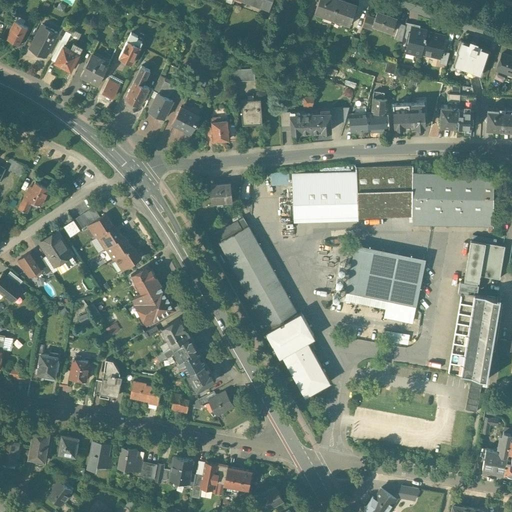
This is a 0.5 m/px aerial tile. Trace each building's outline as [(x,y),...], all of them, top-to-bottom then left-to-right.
[(235,0),(268,11),(272,0),(235,0)] [(338,0),(319,0),(314,14),(332,20),(338,0)] [(357,6),(340,0),(338,0),(332,20),(350,26),(357,6)] [(397,19),(377,13),(375,19),(372,27),(373,27),(374,24),(392,31),(391,33),(392,33),(397,19)] [(375,19),(366,16),(362,28),(371,31),(372,27),(375,19)] [(48,19),(45,23),(57,30),(59,25),(48,19)] [(308,21),(303,20),(300,30),(305,31),(308,21)] [(28,27),(15,21),(13,26),(7,37),(7,38),(8,38),(9,39),(11,41),(13,41),(19,44),(28,27)] [(413,25),(406,23),(403,38),(408,39),(411,27),(412,27),(413,25)] [(8,24),(3,35),(7,37),(13,26),(8,24)] [(42,24),(29,49),(45,57),(58,32),(42,24)] [(67,27),(62,25),(56,38),(60,40),(67,27)] [(412,27),(411,27),(408,39),(406,52),(421,55),(421,57),(421,58),(427,32),(427,30),(419,28),(419,29),(412,27)] [(70,34),(65,32),(61,40),(66,43),(70,34)] [(143,38),(131,32),(119,56),(132,63),(140,46),(140,45),(143,38)] [(445,36),(427,32),(421,57),(422,58),(423,55),(440,59),(442,52),(445,36)] [(359,39),(353,38),(350,48),(356,49),(359,39)] [(97,42),(92,39),(86,51),(92,53),(97,42)] [(461,41),(456,53),(458,53),(453,66),(477,75),(481,76),(490,51),(476,46),(477,45),(471,43),(470,44),(461,41)] [(70,49),(63,46),(55,62),(56,62),(55,64),(62,67),(62,66),(70,70),(82,47),(74,42),(70,49)] [(449,53),(442,52),(440,59),(439,65),(446,66),(449,53)] [(109,62),(92,53),(81,75),(98,84),(109,62)] [(511,57),(502,54),(496,70),(511,75),(511,57)] [(397,64),(387,60),(384,72),(394,74),(397,64)] [(142,65),(137,74),(125,98),(140,105),(149,87),(143,84),(150,69),(142,65)] [(255,80),(255,68),(235,68),(235,81),(255,80)] [(384,79),(375,76),(372,88),(381,91),(384,79)] [(120,85),(108,79),(103,91),(114,96),(120,85)] [(164,80),(158,92),(149,110),(155,113),(154,115),(163,119),(173,99),(168,97),(174,85),(164,80)] [(149,87),(140,105),(144,107),(153,89),(149,87)] [(384,93),(374,92),(371,113),(386,112),(387,100),(386,100),(386,98),(384,98),(384,93)] [(474,95),(459,94),(459,108),(475,109),(476,96),(474,95)] [(240,99),(242,124),(261,123),(260,98),(240,99)] [(359,103),(352,101),(350,110),(357,112),(359,103)] [(409,103),(393,104),(395,128),(410,127),(409,103)] [(424,103),(409,103),(410,127),(425,126),(424,103)] [(452,106),(441,105),(441,114),(440,114),(440,119),(440,126),(445,127),(458,127),(459,108),(452,108),(452,106)] [(200,115),(181,106),(172,122),(191,131),(200,115)] [(347,120),(347,106),(330,107),(331,121),(347,120)] [(475,109),(459,108),(458,127),(474,128),(475,109)] [(499,108),(488,108),(487,117),(486,117),(486,122),(487,122),(486,129),(504,130),(505,111),(498,110),(499,108)] [(330,109),(321,110),(321,113),(310,114),(311,132),(322,131),(331,130),(330,109)] [(310,114),(300,114),(300,111),(290,112),(291,126),(292,133),(301,133),(301,132),(311,132),(310,114)] [(290,112),(281,113),(282,127),(291,126),(290,112)] [(359,114),(350,115),(351,132),(368,131),(367,113),(363,114),(362,112),(359,112),(359,114)] [(371,113),(367,113),(368,131),(387,129),(386,113),(386,112),(371,113)] [(220,116),(211,117),(213,136),(211,136),(211,141),(217,141),(217,139),(229,138),(228,124),(228,120),(220,121),(220,116)] [(236,123),(228,124),(229,138),(237,138),(236,123)] [(19,165),(9,160),(5,168),(15,173),(19,165)] [(413,166),(355,168),(356,172),(358,216),(412,214),(413,172),(413,166)] [(289,185),(289,172),(271,173),(272,185),(289,185)] [(356,172),(292,175),(294,219),(358,216),(356,172)] [(413,172),(412,214),(412,220),(493,221),(494,173),(413,172)] [(48,189),(35,183),(32,189),(29,188),(19,210),(27,213),(32,202),(41,205),(48,189)] [(230,183),(210,185),(211,203),(232,201),(230,183)] [(100,216),(93,206),(88,210),(95,220),(100,216)] [(95,220),(88,210),(83,213),(90,223),(95,220)] [(90,223),(83,213),(78,216),(85,226),(88,224),(90,223)] [(90,223),(88,224),(96,236),(98,235),(113,225),(105,213),(100,216),(95,220),(90,223)] [(85,226),(78,216),(73,220),(80,230),(85,226)] [(234,224),(205,240),(273,361),(280,357),(266,333),(268,331),(219,243),(248,226),(243,219),(234,224)] [(73,220),(63,226),(70,236),(80,230),(73,220)] [(113,225),(98,235),(106,247),(107,246),(122,236),(114,224),(113,225)] [(298,314),(248,226),(219,243),(268,331),(298,314)] [(72,253),(57,231),(40,242),(48,253),(55,265),(56,264),(62,260),(63,256),(69,252),(71,254),(72,253)] [(124,234),(122,236),(107,246),(114,258),(116,257),(116,256),(132,246),(131,246),(124,234)] [(505,245),(471,239),(464,281),(460,280),(458,291),(462,292),(462,291),(474,293),(475,289),(477,289),(477,287),(478,283),(480,274),(499,278),(505,245)] [(132,246),(116,256),(116,257),(124,268),(141,256),(133,245),(131,246),(132,246)] [(424,261),(355,247),(347,291),(347,292),(345,299),(387,307),(388,300),(415,305),(424,261)] [(36,258),(31,250),(18,259),(22,265),(21,266),(24,269),(25,270),(29,276),(32,274),(37,275),(41,272),(42,269),(41,268),(42,267),(36,258)] [(55,265),(48,253),(43,257),(51,269),(51,270),(53,272),(58,268),(56,264),(55,265)] [(43,257),(41,254),(36,258),(42,267),(46,273),(51,270),(51,269),(43,257)] [(148,264),(131,273),(141,291),(141,292),(160,281),(159,281),(152,267),(150,268),(148,264)] [(340,264),(336,284),(341,285),(345,265),(340,264)] [(22,279),(10,270),(7,275),(19,284),(22,279)] [(7,275),(2,272),(0,274),(0,291),(13,301),(13,300),(11,299),(20,287),(23,289),(23,288),(19,284),(7,275)] [(160,281),(141,292),(133,296),(136,300),(135,301),(136,303),(134,303),(133,307),(136,312),(140,310),(146,321),(155,317),(175,306),(171,300),(173,294),(167,292),(160,280),(159,281),(160,281)] [(111,300),(114,303),(129,293),(122,282),(103,294),(108,302),(111,300)] [(474,293),(462,291),(462,292),(449,371),(483,377),(482,379),(486,379),(500,295),(497,295),(497,296),(474,293)] [(136,312),(130,315),(125,307),(102,319),(107,327),(116,321),(120,328),(111,333),(118,346),(144,331),(141,324),(146,321),(140,310),(136,312)] [(268,331),(266,333),(280,357),(307,341),(315,337),(301,313),(298,314),(268,331)] [(180,317),(162,327),(172,345),(190,335),(180,317)] [(116,321),(107,327),(111,333),(120,328),(116,321)] [(144,331),(147,337),(160,330),(156,324),(144,331)] [(391,341),(408,344),(410,334),(393,331),(391,341)] [(190,335),(172,345),(164,349),(167,355),(171,353),(173,350),(174,349),(180,359),(198,349),(190,335)] [(511,339),(500,338),(499,349),(511,351),(511,339)] [(330,382),(307,341),(282,356),(305,396),(330,382)] [(198,349),(180,359),(178,360),(180,364),(183,362),(189,372),(206,362),(198,349)] [(49,354),(41,352),(38,368),(37,372),(46,373),(46,377),(54,378),(56,368),(58,368),(59,360),(57,360),(59,353),(50,351),(49,354)] [(93,360),(81,358),(81,355),(75,354),(75,357),(73,357),(71,370),(70,377),(86,379),(88,370),(91,371),(93,360)] [(113,359),(106,357),(104,369),(102,380),(100,391),(102,392),(118,395),(122,374),(119,374),(120,371),(113,359)] [(206,362),(189,372),(187,372),(197,389),(216,379),(215,378),(216,376),(213,372),(211,371),(206,362)] [(32,367),(20,365),(18,377),(30,379),(32,367)] [(66,372),(61,371),(60,380),(59,385),(67,386),(69,377),(70,377),(71,370),(67,369),(66,372)] [(136,372),(128,371),(128,379),(136,379),(136,372)] [(102,380),(96,379),(94,394),(101,396),(102,392),(100,391),(102,380)] [(482,381),(470,379),(465,408),(476,410),(482,381)] [(161,387),(142,383),(143,382),(134,380),(131,395),(149,399),(149,400),(158,402),(161,387)] [(55,397),(55,388),(40,388),(40,397),(55,397)] [(196,393),(190,390),(188,389),(187,398),(189,398),(188,404),(194,405),(195,400),(199,398),(196,393)] [(199,398),(195,400),(194,405),(194,406),(200,407),(201,403),(208,399),(217,395),(214,390),(199,398)] [(217,395),(208,399),(215,412),(224,407),(225,409),(225,408),(234,404),(226,390),(217,395)] [(182,393),(172,391),(171,399),(173,399),(172,408),(187,411),(188,404),(189,398),(187,398),(181,397),(182,393)] [(494,406),(486,405),(485,412),(492,414),(494,406)] [(490,418),(484,417),(482,431),(488,432),(490,418)] [(49,432),(33,430),(29,458),(45,461),(49,432)] [(500,450),(486,448),(484,459),(482,467),(504,471),(510,435),(511,435),(511,432),(503,431),(500,450)] [(78,437),(62,435),(59,452),(75,455),(78,437)] [(19,441),(2,438),(0,447),(0,464),(1,464),(5,462),(5,460),(15,462),(15,464),(19,441)] [(110,443),(93,440),(87,467),(97,469),(98,464),(112,467),(114,456),(108,455),(110,443)] [(138,448),(122,445),(118,466),(140,470),(142,457),(143,457),(144,452),(137,451),(138,448)] [(486,447),(479,446),(477,457),(484,459),(486,448),(486,447)] [(193,459),(174,455),(171,469),(170,478),(188,481),(189,481),(190,472),(193,459)] [(227,465),(205,461),(203,472),(200,486),(201,486),(213,489),(212,492),(222,494),(224,483),(227,465)] [(157,464),(145,462),(142,475),(154,477),(157,464)] [(165,464),(157,462),(157,464),(154,477),(154,480),(161,482),(162,479),(164,468),(165,464)] [(252,470),(227,465),(224,483),(248,488),(252,470)] [(171,469),(164,468),(162,479),(165,479),(170,478),(171,469)] [(203,472),(196,471),(196,473),(194,485),(193,489),(192,495),(199,497),(201,486),(200,486),(203,472)] [(196,473),(190,472),(189,481),(188,481),(188,483),(194,485),(196,473)] [(58,480),(47,495),(60,505),(72,490),(58,480)] [(401,483),(398,495),(416,499),(419,487),(401,483)] [(275,485),(258,495),(266,509),(283,499),(282,497),(277,487),(276,487),(275,485)] [(381,487),(374,497),(372,495),(365,506),(367,507),(363,511),(386,511),(396,498),(381,487)] [(138,501),(131,498),(125,507),(130,511),(138,501)] [(460,503),(455,502),(454,503),(453,503),(453,504),(451,511),(449,510),(449,511),(469,511),(471,507),(462,505),(461,504),(461,503),(460,503)]
